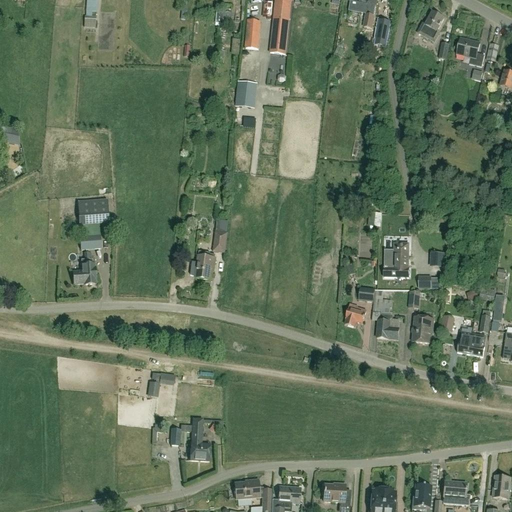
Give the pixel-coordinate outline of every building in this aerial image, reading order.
[(84,28),(95,29),(96,18),(91,17),(91,13),(96,13),(96,9),(97,9),(97,0),(86,0),(86,7),(87,7),(86,17),(84,17),(84,28)] [(276,0),(270,54),(285,56),(291,1),(292,1),(292,0),(276,0)] [(231,22),(231,13),(223,13),(222,22),(231,22)] [(438,36),(437,32),(444,19),(433,13),(426,26),(423,24),(418,34),(434,43),(438,36)] [(371,32),(375,16),(366,14),(363,30),(371,32)] [(245,50),(258,51),(260,23),(247,21),(245,50)] [(469,65),(481,69),(484,56),(477,55),(480,45),(460,40),(457,55),(471,58),(469,65)] [(446,61),(449,46),(442,45),(439,60),(446,61)] [(486,61),(495,63),(499,47),(490,45),(486,61)] [(436,65),(432,78),(439,80),(442,67),(436,65)] [(244,80),(256,71),(252,67),(241,76),(244,80)] [(472,81),(480,83),(482,73),(475,71),(472,81)] [(500,87),(511,91),(511,89),(511,73),(505,72),(500,87)] [(258,85),(238,83),(236,109),(256,111),(258,85)] [(17,132),(0,128),(0,142),(18,147),(17,132)] [(76,203),(78,233),(109,232),(107,202),(76,203)] [(221,222),(220,233),(227,234),(228,223),(221,222)] [(220,233),(216,233),(213,253),(225,255),(228,235),(227,234),(220,233)] [(100,237),(80,239),(81,252),(101,250),(100,237)] [(384,269),(384,279),(409,279),(409,270),(404,270),(404,264),(408,265),(409,245),(394,245),(394,270),(384,269)] [(191,270),(189,278),(195,278),(195,279),(211,281),(213,267),(214,267),(215,259),(211,259),(211,256),(210,254),(199,253),(196,270),(191,270)] [(81,261),(81,267),(81,273),(73,273),(74,286),(84,285),(84,286),(96,285),(94,261),(92,261),(92,260),(89,260),(89,254),(84,255),(84,261),(81,261)] [(431,278),(419,278),(418,289),(431,290),(431,278)] [(359,302),(373,304),(375,291),(360,289),(359,302)] [(375,291),(373,312),(390,313),(391,302),(382,301),(383,292),(375,291)] [(476,292),(467,295),(470,302),(478,299),(476,292)] [(419,310),(420,294),(410,293),(409,309),(419,310)] [(495,306),(503,307),(504,299),(496,298),(495,306)] [(356,323),(363,325),(366,312),(349,307),(345,320),(346,320),(345,325),(355,328),(356,323)] [(482,317),(480,334),(488,335),(491,319),(492,319),(493,313),(485,312),(484,318),(482,317)] [(502,314),(494,313),(493,321),(501,322),(502,314)] [(398,342),(399,329),(392,329),(393,317),(380,315),(380,322),(378,322),(376,340),(398,342)] [(441,332),(452,334),(455,320),(444,318),(441,332)] [(432,336),(433,320),(415,319),(413,343),(429,345),(430,336),(432,336)] [(468,356),(472,337),(461,335),(458,354),(468,356)] [(472,337),(468,356),(483,359),(485,348),(484,348),(486,338),(472,335),(472,337)] [(161,380),(159,386),(173,389),(174,384),(161,380)] [(157,400),(158,387),(148,385),(147,399),(157,400)] [(193,420),(193,432),(192,446),(191,446),(190,462),(208,463),(209,447),(202,447),(203,433),(203,421),(193,420)] [(152,429),(152,445),(156,445),(157,434),(167,435),(167,430),(152,429)] [(170,447),(179,448),(180,431),(171,430),(170,447)] [(492,499),(509,501),(511,480),(494,478),(492,499)] [(262,499),(261,508),(260,511),(270,511),(272,491),(258,491),(258,481),(249,482),(249,484),(234,486),(236,502),(259,499),(262,499)] [(443,498),(443,505),(468,507),(469,497),(465,496),(466,485),(444,483),(443,498)] [(349,509),(350,503),(344,502),(345,486),(338,486),(337,487),(324,487),(323,503),(339,504),(339,508),(349,509)] [(412,511),(422,511),(422,509),(429,510),(430,488),(416,487),(414,500),(413,499),(412,499),(411,511),(412,511)] [(299,505),(300,490),(279,488),(278,502),(272,501),(271,511),(290,511),(292,505),(299,505)] [(381,511),(383,491),(375,490),(375,492),(371,492),(370,508),(368,508),(367,511),(381,511)] [(392,491),(383,491),(381,511),(395,511),(396,510),(394,510),(395,494),(392,493),(392,491)] [(441,511),(442,503),(435,502),(433,511),(441,511)]
